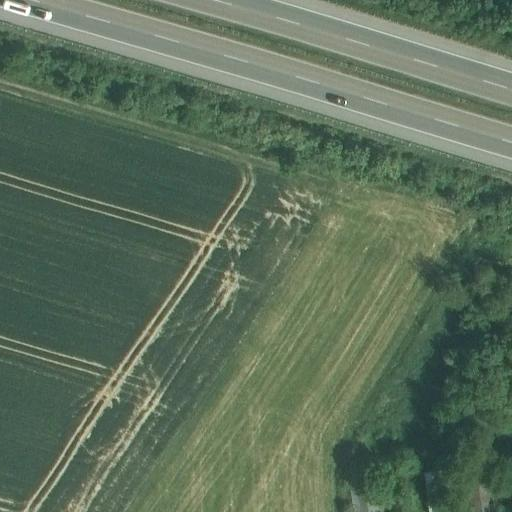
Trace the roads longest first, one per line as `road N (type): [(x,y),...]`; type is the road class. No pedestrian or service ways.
road 1 (motorway): [(72,0),(511,134)]
road 2 (track): [(0,74),(332,174)]
road 3 (motorway): [(511,81),(256,0)]
